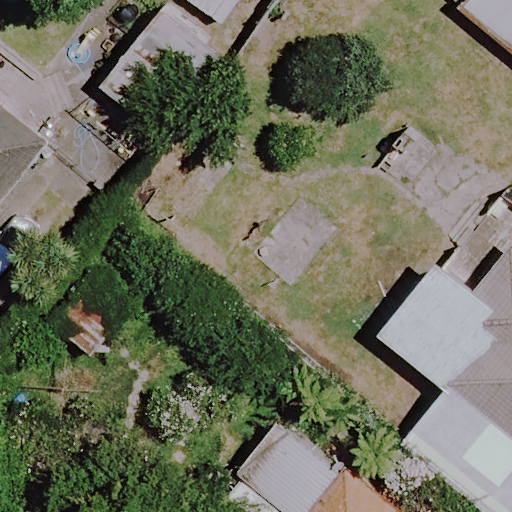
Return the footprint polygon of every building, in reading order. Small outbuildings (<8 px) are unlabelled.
[(511,0),(465,0),(458,10),(511,51),(511,0)] [(228,61),(183,26),(120,106),(165,142),(228,61)] [(0,203),(45,147),(0,111),(0,203)] [(511,511),(511,198),(499,188),(379,332),(447,388),(401,444),(483,511),(511,511)] [(136,300),(93,267),(47,328),(90,361),(136,300)] [(400,511),(265,406),(200,489),(228,511),(400,511)]
